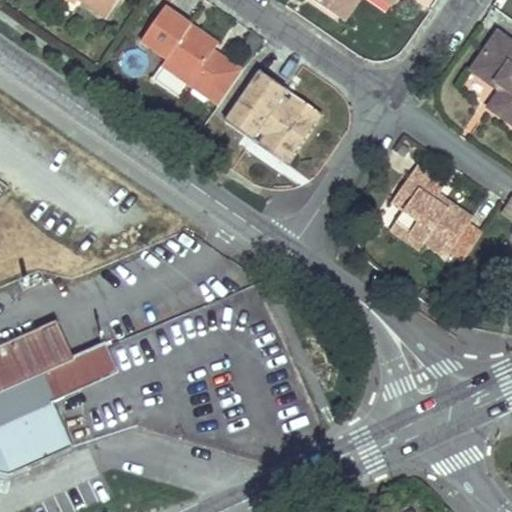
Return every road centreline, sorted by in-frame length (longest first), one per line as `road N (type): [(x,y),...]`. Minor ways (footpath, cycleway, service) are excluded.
road 1 (tertiary): [(289,251),(0,52)]
road 2 (primary): [(397,430),(228,511)]
road 3 (residential): [(243,0),(389,104)]
road 4 (residential): [(289,251),(389,104)]
road 5 (tertiary): [(466,400),(419,344),(355,296)]
road 6 (residential): [(389,104),(511,185)]
road 7 (tertiary): [(355,296),(390,359),(397,430)]
road 8 (residential): [(389,104),(461,0)]
